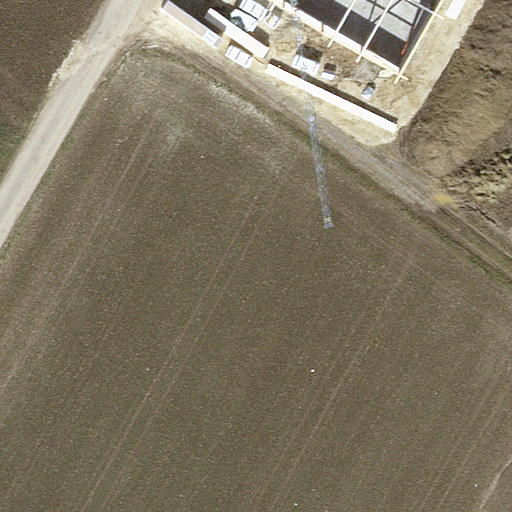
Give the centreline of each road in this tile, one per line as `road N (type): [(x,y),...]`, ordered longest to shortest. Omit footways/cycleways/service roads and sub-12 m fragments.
road 1 (track): [(147,0),(511,261)]
road 2 (track): [(0,221),(125,0)]
